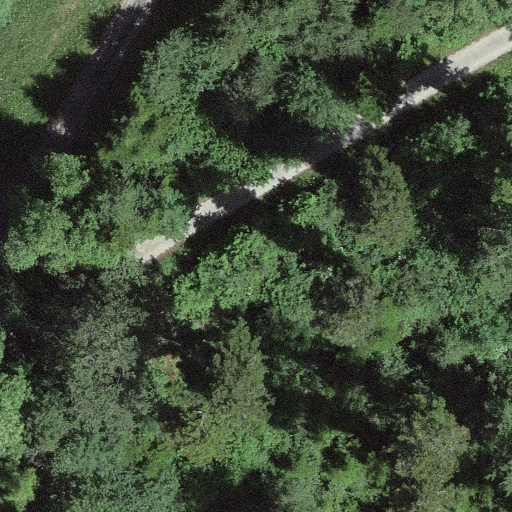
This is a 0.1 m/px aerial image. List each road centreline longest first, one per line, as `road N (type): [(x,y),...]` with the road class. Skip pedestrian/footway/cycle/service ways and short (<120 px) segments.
road 1 (track): [(0,333),(511,45)]
road 2 (residential): [(145,0),(0,251)]
